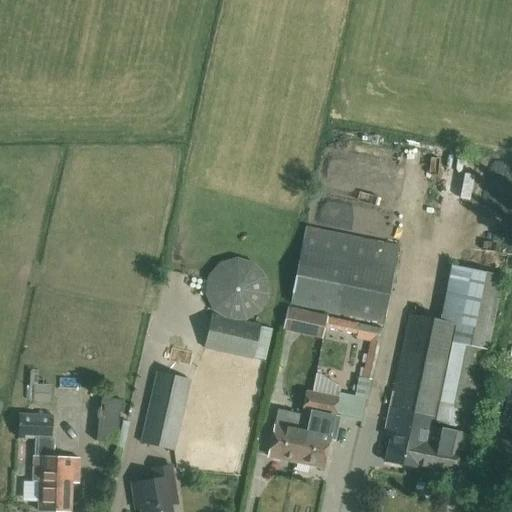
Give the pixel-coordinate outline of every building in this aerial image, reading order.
[(350,161),(374,167),(379,144),(355,139),(350,161)] [(305,227),(290,304),(367,320),(366,324),(383,327),(398,246),(305,227)] [(409,312),(383,435),(389,436),(384,460),(417,467),(422,445),(427,446),(433,422),(437,402),(442,377),(458,381),(453,407),(475,412),(480,386),(503,278),(467,270),(450,266),(439,319),(409,312)] [(327,315),(287,306),(282,330),(322,338),(327,315)] [(358,323),(327,315),(324,326),(355,334),(354,337),(372,341),(370,347),(378,349),(382,328),(358,323)] [(272,329),(211,316),(204,349),(253,359),(253,358),(265,361),(272,329)] [(360,368),(354,396),(367,398),(378,349),(370,347),(370,351),(367,351),(366,355),(363,354),(361,362),(364,363),(363,368),(360,368)] [(173,450),(188,380),(155,372),(140,443),(173,450)] [(511,415),(511,381),(503,414),(511,415)] [(308,413),(312,392),(306,391),(301,414),(277,409),(267,454),(293,460),(297,444),(304,445),(311,413),(308,413)] [(293,460),(293,462),(322,468),(329,438),(334,439),(339,417),(344,394),(338,393),(337,397),(312,392),(308,413),(311,413),(304,445),(297,444),(293,460)] [(101,398),(97,427),(117,430),(121,401),(101,398)] [(77,483),(78,458),(53,457),(54,438),(51,438),(52,413),(19,412),(18,440),(34,440),(34,445),(33,481),(38,481),(38,511),(59,511),(69,511),(70,483),(77,483)] [(458,449),(462,434),(433,428),(429,447),(427,446),(422,445),(417,467),(453,474),(458,449)] [(462,434),(458,449),(468,451),(469,452),(473,436),(472,436),(462,434)] [(170,464),(151,468),(152,479),(131,483),(134,499),(139,498),(141,511),(171,511),(170,504),(176,503),(170,464)]
